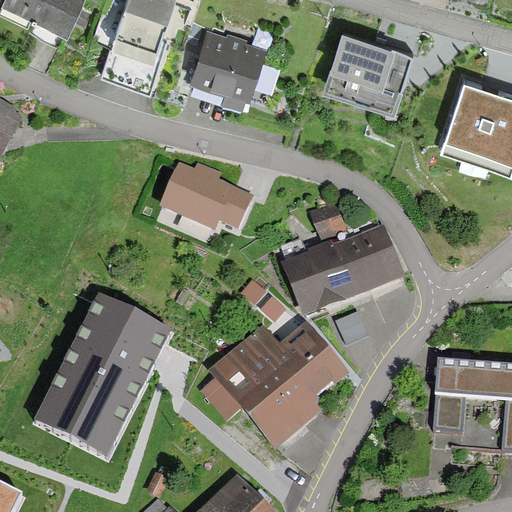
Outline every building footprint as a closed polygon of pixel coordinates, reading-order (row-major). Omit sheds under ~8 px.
[(75,0),(12,0),(64,24),(75,0)] [(179,0),(126,0),(100,74),(146,91),(179,0)] [(258,13),(233,7),(227,32),(252,38),(258,13)] [(260,44),(206,30),(193,75),(224,83),(220,95),(241,101),(244,87),(259,91),(268,60),(257,57),(260,44)] [(393,105),(410,52),(344,31),(327,84),(393,105)] [(511,94),(464,80),(446,144),(511,162),(511,94)] [(0,154),(19,117),(0,107),(0,154)] [(249,198),(181,171),(166,210),(212,228),(216,218),(238,227),(249,198)] [(334,205),(310,213),(319,239),(343,232),(334,205)] [(333,246),(352,297),(401,279),(381,228),(333,246)] [(352,297),(333,246),(305,257),(300,244),(279,251),(303,315),(352,297)] [(267,295),(251,281),(240,293),(256,307),(267,295)] [(110,461),(174,331),(99,295),(35,424),(110,461)] [(365,335),(356,312),(329,322),(338,346),(365,335)] [(278,346),(262,327),(211,369),(217,377),(201,391),(224,418),(242,403),(275,443),(318,407),(310,398),(345,369),(306,323),(278,346)] [(511,368),(438,365),(435,434),(460,435),(462,401),(505,402),(503,453),(511,453),(511,368)] [(166,477),(155,473),(148,490),(159,494),(166,477)] [(442,475),(427,477),(429,491),(444,489),(442,475)] [(272,511),(239,476),(200,511),(172,511),(160,498),(144,511),(272,511)] [(0,511),(19,511),(27,497),(0,483),(0,511)]
